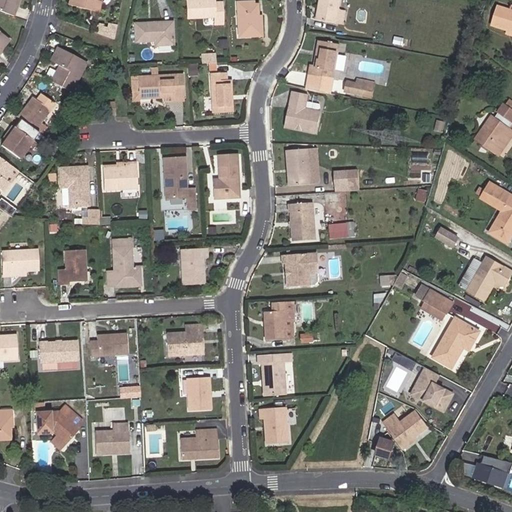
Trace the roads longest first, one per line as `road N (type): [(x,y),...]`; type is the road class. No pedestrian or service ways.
road 1 (residential): [(241,483),(60,497),(3,489)]
road 2 (residential): [(233,302),(14,313)]
road 3 (residential): [(241,483),(371,478),(429,490)]
road 4 (residential): [(241,483),(233,302)]
road 5 (residential): [(233,302),(264,212),(259,132)]
road 6 (residential): [(429,490),(511,343)]
road 7 (residential): [(259,132),(102,138)]
road 8 (residential): [(259,132),(263,87),(295,31),(296,0)]
